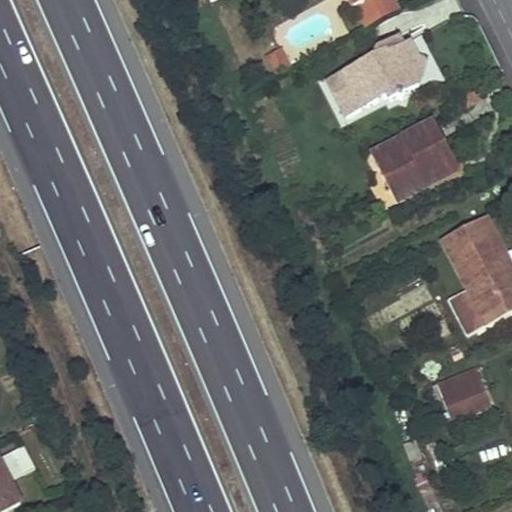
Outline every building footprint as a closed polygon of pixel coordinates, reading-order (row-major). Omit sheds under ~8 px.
[(365,30),(401,11),(394,0),(369,0),(353,8),(365,30)] [(376,49),(374,57),(378,55),(383,57),(408,45),(404,36),(376,49)] [(374,57),(328,81),(348,118),(362,110),(363,104),(370,106),(390,95),(393,101),(400,97),(406,99),(408,93),(423,85),(417,73),(426,68),(420,58),(412,43),(408,45),(383,57),(378,55),(374,57)] [(290,70),(280,51),(266,58),(276,77),(290,70)] [(431,60),(420,58),(426,68),(417,73),(423,85),(431,60)] [(456,160),(437,123),(372,156),(398,204),(430,187),(424,176),(456,160)] [(462,171),(456,160),(424,176),(430,187),(462,171)] [(506,252),(488,217),(443,241),(469,290),(505,271),(497,256),(506,252)] [(511,267),(511,263),(506,252),(497,256),(505,271),(511,267)] [(511,284),(505,271),(469,290),(488,327),(511,314),(511,284)] [(469,290),(449,302),(468,338),(488,327),(469,290)] [(475,371),(456,378),(460,388),(479,380),(475,371)] [(456,378),(437,386),(452,424),(490,409),(479,380),(460,388),(456,378)] [(37,471),(24,447),(13,453),(25,478),(37,471)] [(0,511),(5,511),(21,504),(0,465),(0,511)]
